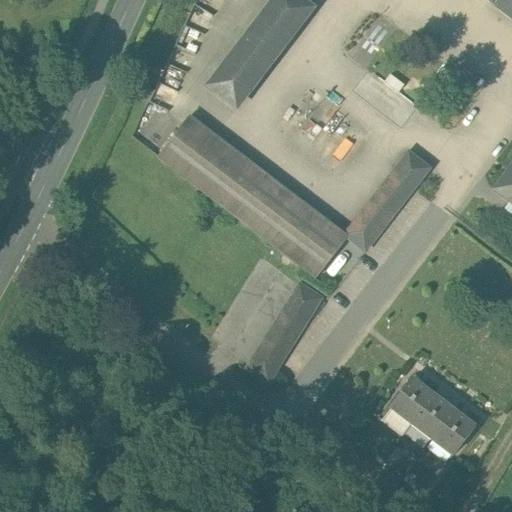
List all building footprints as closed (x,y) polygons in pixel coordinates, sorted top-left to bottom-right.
[(297,0),(276,0),(210,87),(236,107),(310,10),(297,0)] [(346,240),(188,118),(158,156),(316,278),(346,240)] [(409,156),(396,173),(412,186),(426,169),(409,156)] [(511,169),(496,190),(511,202),(511,169)] [(396,173),(384,188),(401,202),(412,186),(396,173)] [(384,188),(372,204),(389,218),(401,202),(384,188)] [(372,204),(359,220),(376,233),(389,218),(372,204)] [(359,220),(347,236),(364,250),(376,233),(359,220)] [(265,256),(285,271),(290,264),(270,249),(265,256)] [(297,284),(244,370),(268,385),(321,299),(297,284)] [(474,428),(411,381),(390,409),(390,410),(410,425),(452,457),(474,428)] [(410,425),(390,410),(380,422),(400,437),(410,425)]
